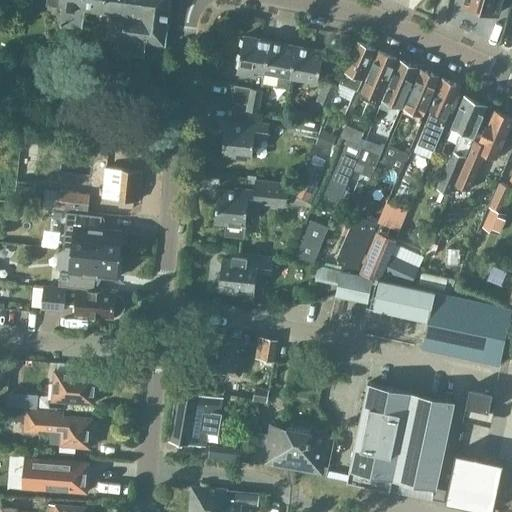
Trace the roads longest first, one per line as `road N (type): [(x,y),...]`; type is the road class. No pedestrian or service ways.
road 1 (residential): [(150,511),(192,0)]
road 2 (residential): [(511,80),(365,13),(274,0)]
